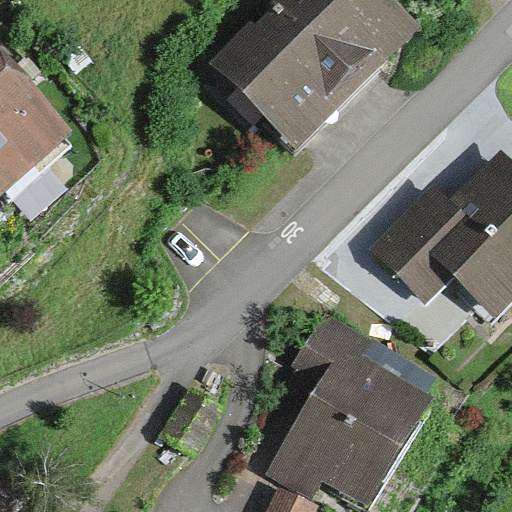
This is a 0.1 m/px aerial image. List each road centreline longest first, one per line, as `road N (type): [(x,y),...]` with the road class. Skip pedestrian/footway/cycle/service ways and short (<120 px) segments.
road 1 (residential): [(511,41),(264,287)]
road 2 (residential): [(0,410),(183,342)]
road 3 (residential): [(94,511),(183,342)]
